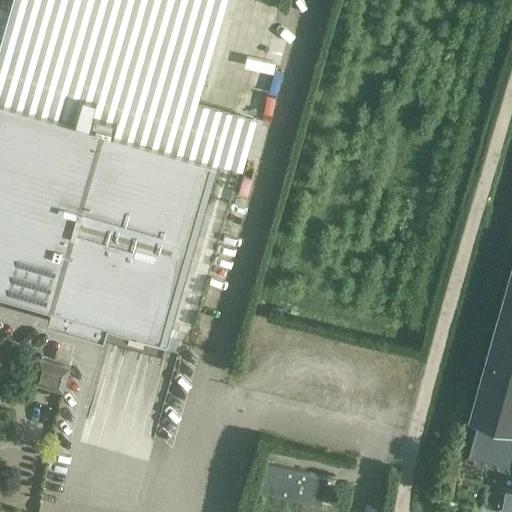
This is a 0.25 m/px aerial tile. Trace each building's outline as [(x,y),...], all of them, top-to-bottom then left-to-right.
[(184,96),(212,0),(13,0),(1,42),(184,96)] [(109,322),(166,338),(217,161),(114,131),(118,118),(95,111),(91,125),(0,98),(0,290),(26,298),(22,311),(105,335),(109,322)] [(511,275),(471,419),(477,421),(468,455),(473,456),(473,460),(482,462),(483,460),(485,460),(484,463),(494,466),(494,463),(497,463),(496,466),(506,469),(506,466),(509,467),(508,470),(511,470),(511,275)] [(69,366),(38,358),(31,382),(62,390),(69,366)] [(326,477),(267,464),(261,490),(320,504),(326,477)]
